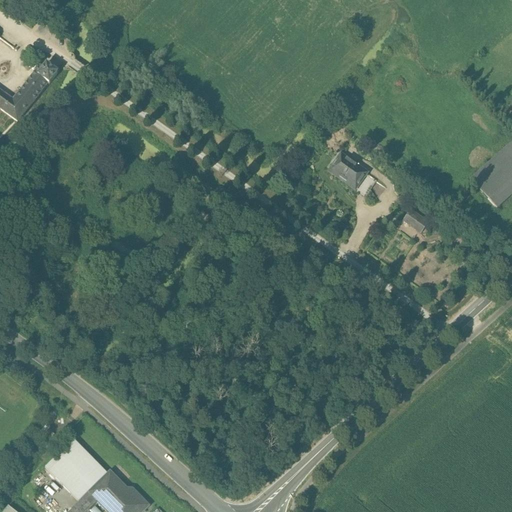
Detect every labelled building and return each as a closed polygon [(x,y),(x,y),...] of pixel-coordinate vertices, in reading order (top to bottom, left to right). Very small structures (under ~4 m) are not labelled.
[(13,101),(0,92),(0,109),(17,122),(35,103),(49,85),(57,74),(46,65),(43,69),(40,66),(13,101)] [(511,195),(511,142),(470,180),(496,210),(511,195)] [(366,174),(341,156),(329,172),(355,190),(366,174)] [(428,224),(410,211),(403,222),(421,234),(428,224)] [(107,475),(73,441),(45,469),(79,503),(88,493),(107,475)] [(107,475),(88,493),(97,502),(97,503),(106,511),(144,511),(149,507),(132,489),(127,489),(110,472),(107,475)] [(79,503),(69,511),(87,511),(96,503),(97,503),(97,502),(88,493),(79,503)]
